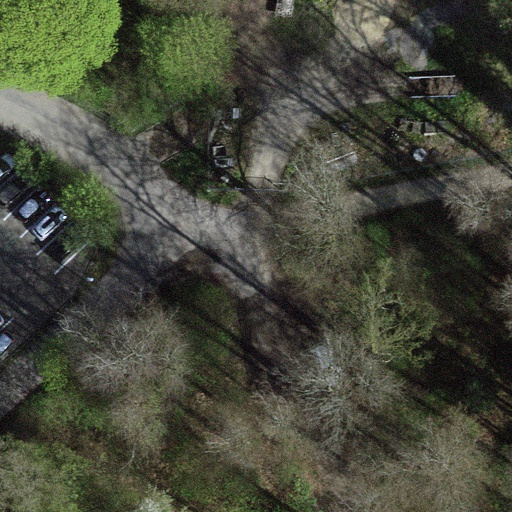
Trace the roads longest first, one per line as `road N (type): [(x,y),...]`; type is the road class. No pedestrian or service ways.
road 1 (residential): [(0,106),(88,137),(143,176),(165,232),(0,400)]
road 2 (track): [(511,187),(233,231),(165,232)]
